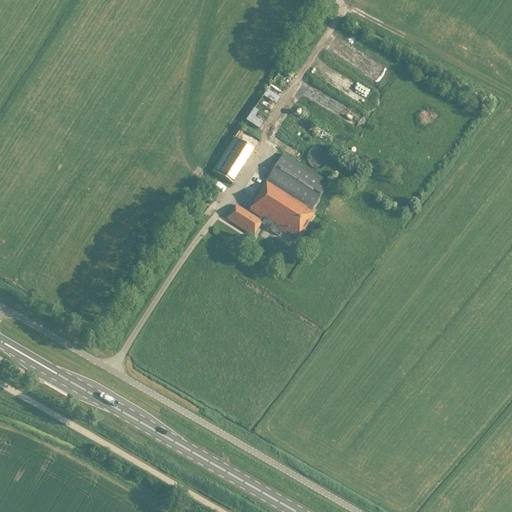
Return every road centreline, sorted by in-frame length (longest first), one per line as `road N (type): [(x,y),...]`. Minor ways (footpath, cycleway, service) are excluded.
road 1 (unclassified): [(359,511),(0,305)]
road 2 (secondary): [(297,511),(0,339)]
road 3 (unclassified): [(222,511),(0,382)]
road 4 (track): [(347,2),(263,134),(262,149),(224,192)]
road 5 (track): [(511,92),(347,2)]
